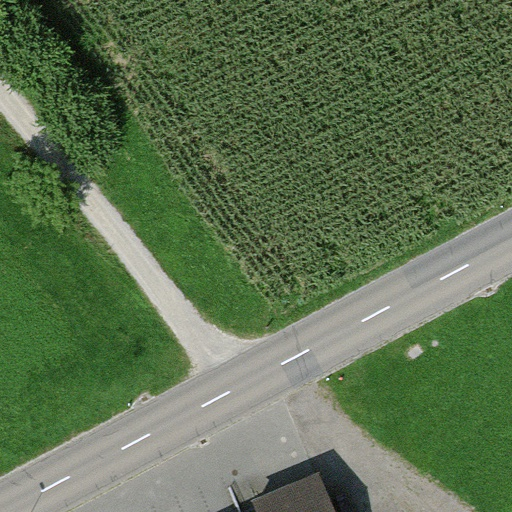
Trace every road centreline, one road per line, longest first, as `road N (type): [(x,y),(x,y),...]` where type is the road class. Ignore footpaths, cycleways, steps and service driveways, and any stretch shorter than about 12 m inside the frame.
road 1 (tertiary): [(511,245),(11,511)]
road 2 (track): [(237,391),(0,88)]
